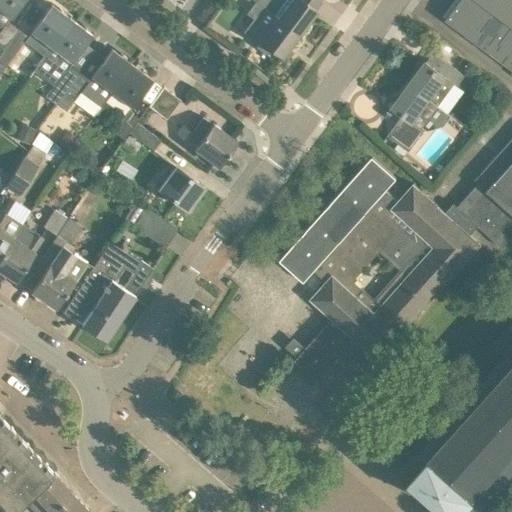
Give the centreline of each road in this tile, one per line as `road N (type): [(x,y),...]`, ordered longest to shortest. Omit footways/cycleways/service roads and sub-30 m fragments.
road 1 (residential): [(100,379),(131,370),(301,124)]
road 2 (residential): [(301,124),(126,0)]
road 3 (residential): [(301,124),(390,0)]
road 4 (residential): [(140,511),(114,490),(99,459),(100,379)]
